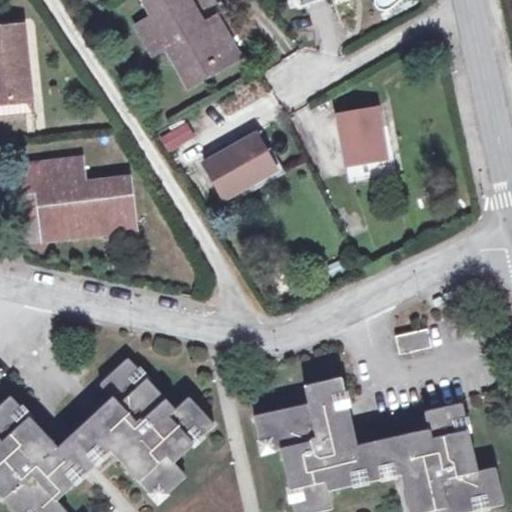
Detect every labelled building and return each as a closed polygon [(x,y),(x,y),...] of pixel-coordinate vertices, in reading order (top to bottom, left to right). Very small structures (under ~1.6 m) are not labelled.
[(197,18),(186,0),(145,0),(144,1),(151,12),(157,9),(161,15),(136,29),(151,53),(161,47),(176,74),(202,58),(210,71),(234,56),(213,21),(198,31),(191,21),(197,18)] [(0,100),(34,96),(25,25),(0,28),(0,100)] [(184,86),(210,71),(202,58),(176,74),(184,86)] [(371,110),(333,117),(345,180),(390,171),(387,156),(380,156),(371,110)] [(185,120),(159,137),(169,153),(195,136),(185,120)] [(251,135),(199,167),(220,200),(271,167),(251,135)] [(81,161),(12,168),(17,208),(39,206),(40,218),(42,237),(134,228),(130,184),(85,187),(81,161)] [(18,221),(40,218),(39,206),(17,208),(18,221)] [(427,331),(394,337),(398,355),(431,349),(427,331)] [(0,500),(11,511),(61,511),(52,501),(107,452),(156,500),(184,476),(171,463),(210,425),(185,395),(171,411),(123,358),(98,384),(109,395),(53,451),(3,402),(0,404),(0,500)] [(314,400),(252,414),(260,455),(277,451),(293,511),(302,511),(332,506),(328,490),(398,477),(407,511),(450,511),(505,498),(498,461),(478,465),(465,397),(427,405),(432,423),(383,434),(363,439),(354,396),(349,369),(309,378),(314,400)]
